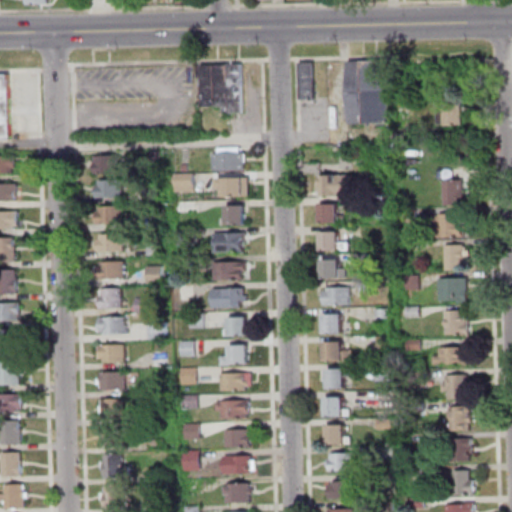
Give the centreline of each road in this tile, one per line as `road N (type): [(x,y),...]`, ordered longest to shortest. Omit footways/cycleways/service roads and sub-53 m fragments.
road 1 (secondary): [(511,19),(0,33)]
road 2 (residential): [(294,511),(279,26)]
road 3 (residential): [(67,511),(53,32)]
road 4 (residential): [(511,340),(505,20)]
